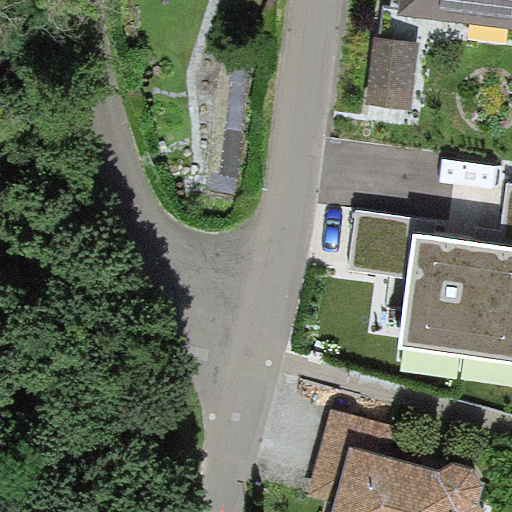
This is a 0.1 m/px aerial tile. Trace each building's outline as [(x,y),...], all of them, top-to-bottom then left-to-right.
[(511,0),(399,0),(398,16),(511,29),(511,0)] [(376,38),(367,105),(410,111),(419,44),(376,38)] [(511,184),(509,185),(501,247),(511,248),(511,184)] [(413,233),(434,236),(436,221),(359,212),(352,269),(408,275),(413,233)] [(413,233),(408,275),(400,346),(511,361),(511,248),(501,247),(434,236),(413,233)] [(397,429),(331,412),(309,497),(337,504),(351,451),(389,460),(397,429)] [(389,460),(351,451),(337,504),(334,511),(483,511),(481,507),(485,489),(476,474),(455,468),(441,475),(389,460)]
